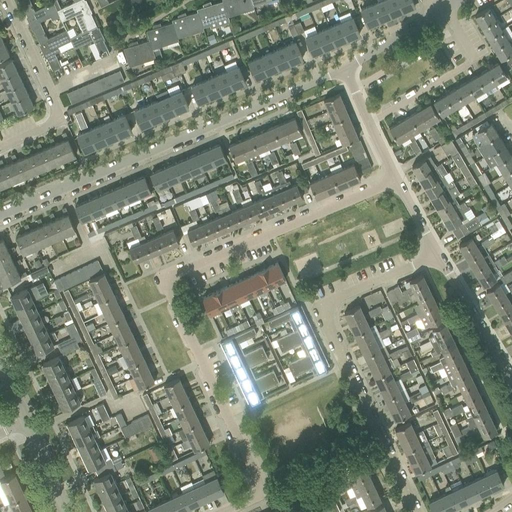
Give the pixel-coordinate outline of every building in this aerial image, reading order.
[(17,0),(20,6),(22,5),(26,14),(34,10),(29,0),(17,0)] [(73,15),(82,32),(95,26),(91,16),(92,15),(85,0),(83,0),(82,0),(77,0),(75,1),(56,10),(59,16),(61,21),(73,15)] [(222,0),(222,1),(227,15),(242,11),(242,12),(245,14),(253,11),(253,8),(252,5),(250,0),(222,0)] [(384,0),(381,0),(372,4),(380,21),(391,16),(384,0)] [(398,0),(384,0),(391,16),(403,11),(398,0)] [(398,0),(403,11),(415,6),(412,0),(398,0)] [(197,11),(202,27),(216,23),(217,25),(229,21),(227,15),(222,1),(211,4),(210,1),(202,4),(203,6),(196,8),(197,11)] [(35,32),(39,41),(47,38),(39,21),(50,16),(52,19),(59,16),(56,10),(52,2),(34,10),(26,14),(27,16),(25,17),(33,33),(35,32)] [(380,21),(372,4),(361,9),(368,26),(380,21)] [(295,12),(290,14),(292,19),(297,17),(309,11),(307,7),(295,12)] [(475,16),(481,27),(495,18),(488,7),(475,16)] [(172,22),(177,37),(201,29),(201,30),(203,30),(202,27),(197,11),(186,15),(185,12),(177,15),(178,17),(171,19),(172,22)] [(273,21),(275,26),(286,21),(284,17),(273,21)] [(352,17),(340,22),(347,39),(359,34),(352,17)] [(501,29),(495,18),(481,27),(488,37),(501,29)] [(275,26),(273,21),(261,26),(263,31),(275,26)] [(294,24),(298,34),(304,31),(300,21),(294,24)] [(152,28),(146,30),(149,40),(151,48),(159,46),(167,43),(168,47),(179,44),(177,37),(172,22),(160,26),(159,23),(152,26),(152,28)] [(340,22),(329,27),(336,43),(347,39),(340,22)] [(231,27),(233,33),(240,31),(240,26),(235,24),(231,27)] [(292,36),(298,34),(294,24),(289,26),(288,26),(292,36)] [(82,32),(69,38),(73,46),(74,48),(93,40),(101,57),(108,54),(103,44),(105,43),(98,27),(96,28),(95,26),(82,32)] [(329,27),(317,32),(324,48),(336,43),(329,27)] [(40,44),(38,44),(38,45),(46,61),(48,60),(52,70),(60,66),(54,53),(60,51),(60,52),(73,46),(69,38),(65,29),(52,35),(47,38),(39,41),(40,44)] [(507,40),(501,29),(488,37),(494,48),(507,40)] [(324,48),(317,32),(306,37),(313,53),(324,48)] [(214,34),(207,37),(210,44),(217,41),(214,34)] [(155,58),(149,40),(137,44),(136,41),(129,44),(129,46),(123,48),(129,66),(153,58),(153,59),(155,58)] [(501,59),(511,51),(511,47),(507,40),(494,48),(501,59)] [(216,46),(218,50),(230,45),(228,41),(216,46)] [(296,41),(284,46),(291,63),(303,58),(296,41)] [(0,57),(8,53),(3,42),(0,42),(0,57)] [(216,46),(204,51),(206,55),(218,50),(216,46)] [(284,46),(272,51),(279,68),(291,63),(284,46)] [(159,48),(152,51),(155,58),(162,56),(159,48)] [(206,55),(204,51),(192,56),(194,60),(206,55)] [(279,68),(272,51),(261,56),(268,73),(279,68)] [(175,63),(180,74),(185,72),(182,65),(194,60),(192,56),(180,61),(180,60),(175,63)] [(268,73),(261,56),(249,61),(256,78),(268,73)] [(0,64),(0,77),(0,78),(17,71),(11,59),(0,64)] [(226,71),(234,87),(246,82),(238,66),(237,66),(235,61),(224,66),(226,71)] [(498,62),(487,69),(496,83),(507,77),(498,62)] [(175,76),(180,74),(175,63),(170,65),(172,69),(175,76)] [(158,70),(160,74),(172,69),(170,65),(158,70)] [(222,92),(234,87),(226,71),(224,66),(212,71),(215,76),(222,92)] [(118,83),(124,80),(119,69),(114,72),(118,83)] [(496,83),(487,69),(476,75),(485,89),(487,93),(498,87),(496,83)] [(17,71),(0,78),(6,90),(22,82),(17,71)] [(109,74),(113,85),(118,83),(114,72),(109,74)] [(108,87),(113,85),(109,74),(103,76),(108,87)] [(474,96),(485,89),(476,75),(466,81),(474,96)] [(98,79),(103,89),(108,87),(103,76),(98,79)] [(215,76),(203,81),(210,97),(222,92),(215,76)] [(93,81),(97,92),(103,89),(98,79),(93,81)] [(119,87),(121,92),(125,89),(137,84),(135,80),(124,85),(119,87)] [(92,94),(97,92),(93,81),(87,83),(92,94)] [(210,97),(203,81),(191,86),(199,103),(210,97)] [(455,87),(464,102),(474,96),(466,81),(455,87)] [(22,82),(6,90),(11,101),(27,93),(22,82)] [(87,96),(92,94),(87,83),(83,85),(87,96)] [(82,98),(87,96),(83,85),(77,88),(82,98)] [(108,97),(121,92),(119,87),(113,90),(106,93),(108,97)] [(455,87),(445,94),(453,108),(464,102),(455,87)] [(77,101),(82,98),(77,88),(72,90),(77,101)] [(72,90),(67,92),(71,103),(77,101),(72,90)] [(181,91),(169,96),(176,112),(188,107),(181,91)] [(27,93),(11,101),(16,113),(33,105),(27,93)] [(329,111),(344,105),(339,94),(324,100),(329,111)] [(453,108),(445,94),(434,100),(442,115),(453,108)] [(169,96),(158,101),(165,117),(176,112),(169,96)] [(507,103),(505,99),(495,105),(494,105),(497,109),(507,103)] [(92,104),(90,100),(79,105),(80,109),(92,104)] [(158,101),(146,106),(153,122),(165,117),(158,101)] [(430,103),(419,109),(428,124),(439,118),(430,103)] [(79,105),(67,110),(69,114),(80,109),(79,105)] [(333,122),(349,116),(344,105),(329,111),(333,122)] [(494,105),(488,109),(484,111),(486,115),(495,110),(497,109),(494,105)] [(153,122),(146,106),(134,111),(141,127),(153,122)] [(418,130),(428,124),(419,109),(410,115),(418,130)] [(296,112),(300,121),(301,123),(306,121),(301,110),(296,112)] [(486,115),(484,111),(473,118),(476,122),(486,115)] [(81,112),(75,115),(81,129),(84,128),(85,131),(88,130),(81,112)] [(124,115),(112,120),(119,136),(131,131),(124,115)] [(416,138),(412,133),(418,130),(410,115),(400,121),(408,136),(411,141),(414,139),(416,138)] [(349,116),(333,122),(338,133),(353,127),(349,116)] [(473,118),(463,124),(465,128),(476,122),(473,118)] [(290,139),(302,134),(296,119),(284,124),(290,139)] [(112,120),(101,125),(108,141),(119,136),(112,120)] [(477,145),(484,141),(497,133),(490,122),(489,123),(487,120),(475,127),(477,130),(471,134),(475,140),(474,140),(477,145)] [(310,132),(306,121),(301,123),(306,134),(310,132)] [(398,142),(400,141),(408,136),(400,121),(389,127),(398,142)] [(284,124),(273,128),(280,143),(290,139),(284,124)] [(449,127),(452,131),(454,134),(465,128),(463,124),(456,128),(454,124),(449,127)] [(96,146),(108,141),(101,125),(89,130),(96,146)] [(353,127),(338,133),(342,143),(343,144),(358,138),(353,127)] [(432,136),(437,132),(434,127),(429,130),(432,136)] [(273,128),(263,133),(269,147),(280,143),(273,128)] [(96,146),(89,130),(88,130),(85,131),(77,135),(84,151),(96,146)] [(421,135),(418,130),(412,133),(416,138),(421,135)] [(67,139),(68,139),(65,132),(62,134),(64,140),(55,144),(52,138),(49,139),(52,145),(42,149),(40,143),(36,144),(39,151),(29,155),(27,148),(24,150),(26,156),(17,160),(14,154),(11,155),(13,161),(4,165),(1,159),(0,159),(0,166),(0,167),(0,187),(74,156),(67,139)] [(315,143),(310,132),(306,134),(310,145),(315,143)] [(440,137),(437,132),(432,136),(432,137),(435,141),(437,139),(439,142),(444,139),(442,136),(440,137)] [(263,133),(252,137),(258,152),(260,156),(267,153),(270,152),(269,147),(263,133)] [(484,141),(490,152),(504,144),(497,133),(484,141)] [(411,141),(408,136),(400,141),(403,145),(409,142),(411,141)] [(462,140),(459,136),(455,138),(458,142),(464,153),(468,151),(462,140)] [(241,142),(247,156),(249,161),(251,159),(252,160),(260,156),(258,152),(252,137),(241,142)] [(452,156),(459,152),(451,138),(440,144),(446,154),(449,152),(452,156)] [(412,148),(417,144),(414,139),(411,141),(409,142),(412,148)] [(360,140),(349,145),(351,150),(362,146),(360,140)] [(289,144),(292,150),(298,147),(295,141),(289,144)] [(236,161),(247,156),(241,142),(229,146),(236,161)] [(320,153),(315,143),(310,145),(315,155),(320,153)] [(420,149),(417,144),(412,148),(415,153),(420,149)] [(490,152),(497,162),(510,154),(504,144),(490,152)] [(208,150),(214,164),(226,159),(220,145),(208,150)] [(348,150),(346,146),(346,145),(334,150),(336,154),(348,150)] [(365,151),(362,146),(351,150),(354,156),(365,151)] [(300,153),(298,147),(292,150),(294,155),(300,153)] [(197,154),(203,169),(214,164),(208,150),(197,154)] [(267,153),(270,159),(276,156),(273,150),(270,152),(267,153)] [(334,150),(324,154),(326,159),(336,154),(334,150)] [(356,161),(367,157),(365,151),(354,156),(356,161)] [(468,151),(464,153),(471,164),(474,162),(468,151)] [(465,162),(459,152),(452,156),(458,166),(464,163),(465,162)] [(185,159),(192,174),(203,169),(197,154),(185,159)] [(326,159),(324,154),(313,159),(315,164),(326,159)] [(497,162),(503,173),(511,167),(511,156),(510,154),(497,162)] [(412,166),(418,176),(436,166),(434,164),(429,155),(412,166)] [(278,161),(276,156),(270,159),(272,164),(278,162),(278,161)] [(356,161),(357,163),(358,167),(369,162),(367,157),(356,161)] [(174,164),(180,178),(192,174),(185,159),(174,164)] [(245,162),(248,168),(254,166),(252,160),(251,159),(249,161),(245,162)] [(301,164),(303,168),(315,164),(313,159),(301,164)] [(361,172),(372,168),(369,162),(358,167),(361,172)] [(474,162),(471,164),(477,175),(481,172),(474,162)] [(441,163),(436,166),(442,176),(443,175),(447,173),(441,163)] [(465,176),(471,173),(464,163),(458,166),(465,176)] [(163,169),(169,183),(180,178),(174,164),(163,169)] [(354,164),(343,169),(349,184),(360,179),(354,164)] [(251,176),(254,175),(257,174),(254,166),(248,168),(251,176)] [(436,166),(418,176),(424,186),(442,176),(436,166)] [(511,182),(511,167),(503,173),(510,184),(511,182)] [(157,188),(169,183),(163,169),(151,174),(157,188)] [(321,177),(327,193),(338,189),(331,173),(329,169),(318,173),(320,178),(321,177)] [(331,173),(338,189),(349,184),(343,169),(331,173)] [(447,173),(443,175),(448,182),(452,180),(453,179),(448,172),(447,173)] [(481,172),(477,175),(483,185),(487,183),(481,172)] [(234,178),(232,173),(220,178),(222,183),(234,178)] [(465,176),(471,187),(477,183),(471,173),(465,176)] [(424,186),(430,197),(448,186),(454,183),(452,180),(448,182),(443,175),(442,176),(424,186)] [(144,176),(133,181),(139,196),(151,191),(144,176)] [(283,183),(291,202),(303,197),(297,183),(292,186),(289,180),(286,181),(284,176),(278,178),(281,184),(283,183)] [(321,177),(320,178),(309,182),(316,198),(327,193),(321,177)] [(209,182),(211,188),(222,183),(220,178),(209,182)] [(121,186),(127,201),(139,196),(133,181),(121,186)] [(197,187),(200,192),(211,188),(209,182),(197,187)] [(281,184),(272,187),(280,206),(291,202),(283,183),(281,184)] [(448,186),(430,197),(436,207),(449,199),(454,196),(450,189),(455,185),(454,183),(453,183),(448,186)] [(487,183),(483,185),(490,196),(493,194),(487,183)] [(280,206),(272,187),(265,191),(262,185),(257,187),(259,193),(261,192),(264,198),(269,211),(280,206)] [(118,210),(122,209),(120,204),(127,201),(121,186),(110,191),(116,206),(118,210)] [(459,193),(455,186),(450,189),(454,196),(459,193)] [(186,192),(188,197),(200,192),(197,187),(186,192)] [(232,191),(234,197),(240,194),(238,189),(237,189),(235,190),(232,191)] [(98,196),(105,210),(116,206),(110,191),(98,196)] [(212,191),(205,195),(207,200),(214,196),(212,191)] [(174,196),(177,202),(188,197),(186,192),(174,196)] [(237,203),(243,200),(240,194),(234,197),(237,203)] [(493,194),(490,196),(496,207),(500,204),(494,194),(493,194)] [(98,196),(87,200),(93,215),(95,220),(107,215),(105,210),(98,196)] [(164,207),(177,202),(174,196),(162,201),(164,207)] [(199,196),(188,201),(191,208),(194,207),(194,208),(203,204),(199,196)] [(460,206),(459,204),(454,196),(449,199),(436,207),(442,217),(460,206)] [(264,198),(253,203),(258,216),(269,211),(264,198)] [(466,206),(469,205),(472,203),(469,198),(463,201),(466,206)] [(93,215),(87,200),(75,205),(81,220),(93,215)] [(460,206),(442,217),(448,228),(457,222),(464,234),(471,230),(466,221),(475,216),(469,205),(466,206),(463,201),(459,204),(460,206)] [(144,208),(146,213),(161,206),(159,202),(144,208)] [(500,204),(496,207),(502,217),(510,213),(503,202),(500,204)] [(220,216),(226,230),(237,225),(231,212),(229,206),(221,209),(218,203),(213,206),(215,212),(218,210),(220,216)] [(253,203),(242,207),(248,220),(258,216),(253,203)] [(483,208),(485,211),(489,218),(495,215),(489,205),(483,208)] [(16,236),(20,245),(24,253),(75,230),(68,214),(65,207),(62,209),(65,215),(55,219),(53,213),(49,214),(52,220),(43,224),(40,218),(37,219),(39,225),(30,230),(27,224),(24,225),(27,231),(16,236)] [(191,215),(196,213),(194,208),(194,207),(191,208),(188,209),(189,210),(191,215)] [(242,207),(231,212),(237,225),(248,220),(242,207)] [(134,217),(146,213),(144,208),(133,213),(134,217)] [(476,215),(475,216),(466,221),(471,230),(481,224),(481,223),(487,220),(489,218),(485,211),(476,216),(476,215)] [(123,222),(134,217),(133,213),(121,218),(123,222)] [(196,213),(191,215),(193,221),(199,219),(196,213)] [(511,224),(506,215),(502,217),(509,228),(511,226),(511,224)] [(152,218),(154,224),(160,221),(158,216),(152,218)] [(220,216),(209,221),(215,234),(226,230),(220,216)] [(112,227),(123,222),(121,218),(110,223),(112,227)] [(193,221),(180,226),(184,234),(187,232),(188,234),(193,244),(204,239),(198,226),(196,220),(193,221)] [(157,230),(163,227),(160,221),(154,224),(157,230)] [(209,221),(198,226),(204,239),(215,234),(209,221)] [(100,232),(112,227),(110,223),(98,228),(100,232)] [(130,228),(133,233),(138,231),(136,225),(133,226),(130,228)] [(486,239),(489,244),(495,241),(493,238),(505,231),(503,226),(490,233),(491,236),(486,239)] [(89,237),(100,232),(98,228),(87,232),(89,237)] [(173,229),(162,234),(168,247),(179,243),(176,236),(175,233),(173,229)] [(138,231),(133,233),(135,239),(138,238),(141,237),(138,231)] [(162,234),(151,239),(157,252),(168,247),(162,234)] [(465,255),(478,247),(471,237),(459,244),(465,255)] [(135,239),(127,243),(135,262),(146,257),(140,243),(138,238),(135,239)] [(15,249),(14,246),(8,249),(3,239),(0,240),(0,276),(4,285),(21,277),(27,274),(26,271),(19,274),(15,264),(21,262),(20,258),(14,261),(9,252),(15,249)] [(146,257),(157,252),(151,239),(147,241),(140,243),(146,257)] [(484,247),(489,244),(486,239),(481,241),(484,247)] [(484,257),(478,247),(465,255),(471,265),(484,257)] [(495,264),(493,262),(489,255),(484,258),(484,257),(471,265),(477,275),(490,268),(495,264)] [(504,256),(499,259),(502,265),(507,261),(505,258),(504,256)] [(33,262),(36,268),(42,265),(39,259),(33,262)] [(499,259),(493,262),(495,264),(490,268),(477,275),(483,286),(492,281),(496,278),(493,272),(498,269),(497,268),(502,265),(499,259)] [(97,273),(102,271),(97,260),(92,263),(97,273)] [(92,276),(93,275),(97,273),(92,263),(87,265),(92,276)] [(267,267),(275,284),(285,279),(277,263),(268,267),(267,267)] [(45,265),(30,273),(33,278),(49,270),(47,265),(45,265)] [(81,268),(86,278),(92,276),(87,265),(81,268)] [(266,288),(275,284),(267,267),(258,272),(266,288)] [(76,270),(81,281),(86,278),(81,268),(76,270)] [(511,269),(500,277),(504,284),(511,279),(511,269)] [(70,273),(75,283),(81,281),(76,270),(70,273)] [(266,288),(258,272),(250,276),(249,276),(257,292),(266,288)] [(65,275),(70,286),(75,283),(70,273),(65,275)] [(103,273),(88,279),(94,291),(109,284),(103,273)] [(399,286),(393,289),(400,302),(410,297),(408,294),(428,285),(422,274),(409,281),(411,286),(401,291),(399,286)] [(59,278),(64,288),(70,286),(65,275),(59,278)] [(240,280),(248,296),(257,292),(249,276),(240,280)] [(54,280),(58,288),(59,291),(64,288),(59,278),(54,280)] [(240,280),(231,284),(239,301),(241,307),(250,303),(248,296),(240,280)] [(486,290),(492,300),(505,293),(499,282),(486,290)] [(109,284),(94,291),(99,301),(114,294),(109,284)] [(229,305),(238,301),(231,284),(230,285),(222,289),(229,305)] [(33,300),(41,296),(36,285),(27,289),(27,288),(11,296),(12,297),(10,298),(13,303),(14,303),(16,307),(33,300)] [(408,294),(410,297),(412,301),(417,299),(419,302),(433,296),(428,285),(408,294)] [(222,288),(213,293),(220,309),(229,305),(222,289),(222,288)] [(68,302),(73,300),(68,289),(63,291),(68,302)] [(400,302),(393,289),(386,293),(391,302),(391,303),(393,306),(400,302)] [(220,309),(213,293),(212,293),(203,298),(210,314),(220,309)] [(505,293),(492,300),(498,311),(511,303),(505,293)] [(99,301),(104,312),(119,305),(114,294),(99,301)] [(438,307),(433,296),(419,302),(424,313),(438,307)] [(19,314),(22,319),(38,311),(33,300),(16,307),(17,308),(15,309),(18,315),(19,314)] [(73,313),(78,311),(83,309),(80,302),(75,304),(73,300),(68,302),(73,313)] [(504,321),(511,316),(511,304),(511,303),(498,311),(504,321)] [(104,312),(109,323),(124,316),(119,305),(104,312)] [(288,319),(291,325),(303,319),(300,312),(304,311),(301,305),(267,321),(271,328),(288,319)] [(344,312),(349,323),(364,316),(359,305),(344,312)] [(377,314),(381,312),(382,311),(381,308),(379,305),(374,308),(377,314)] [(389,308),(387,305),(381,308),(382,311),(381,312),(385,320),(393,316),(389,308)] [(424,313),(419,316),(420,318),(420,319),(424,327),(430,324),(434,322),(443,318),(438,307),(424,313)] [(371,317),(377,314),(374,308),(368,311),(371,317)] [(25,326),(27,330),(43,323),(38,311),(22,319),(22,320),(20,320),(23,326),(25,326)] [(68,311),(64,313),(68,321),(64,322),(66,325),(74,322),(72,318),(68,311)] [(73,313),(78,324),(83,321),(78,311),(73,313)] [(124,316),(109,323),(114,334),(129,327),(124,316)] [(370,327),(364,316),(349,323),(354,334),(370,327)] [(303,319),(291,325),(294,330),(276,339),(279,345),(312,330),(310,324),(307,326),(303,319)] [(78,324),(83,334),(88,332),(83,321),(78,324)] [(425,342),(428,347),(432,345),(433,344),(432,342),(437,340),(451,333),(445,322),(432,329),(434,334),(428,337),(429,340),(425,342)] [(30,336),(32,341),(48,334),(43,323),(27,330),(27,331),(25,332),(28,337),(30,336)] [(86,326),(88,331),(95,328),(92,323),(86,326)] [(129,327),(114,334),(119,344),(134,337),(129,327)] [(226,347),(229,354),(241,348),(239,342),(256,334),(253,327),(220,343),(222,349),(226,347)] [(370,327),(354,334),(360,345),(375,337),(370,327)] [(384,330),(387,335),(392,333),(389,327),(384,330)] [(416,327),(405,332),(408,338),(419,332),(416,327)] [(315,335),(312,330),(279,345),(282,352),(300,344),(302,349),(315,343),(312,337),(315,335)] [(384,330),(378,332),(381,338),(387,335),(384,330)] [(32,342),(31,343),(33,348),(35,348),(37,353),(47,349),(53,345),(51,339),(56,337),(54,331),(48,334),(32,341),(32,342)] [(83,334),(88,345),(93,343),(88,332),(83,334)] [(421,338),(419,332),(408,338),(410,343),(421,338)] [(434,350),(430,352),(432,355),(436,354),(442,351),(456,344),(451,333),(437,340),(432,342),(433,344),(432,345),(434,350)] [(77,341),(74,336),(57,344),(60,349),(77,341)] [(134,337),(119,344),(124,355),(139,348),(134,337)] [(360,345),(365,355),(380,348),(375,337),(360,345)] [(79,347),(77,341),(60,349),(62,355),(79,347)] [(93,356),(98,354),(95,346),(93,343),(88,345),(93,356)] [(287,363),(290,370),(324,354),(321,348),(318,350),(315,343),(302,349),(305,355),(287,363)] [(440,361),(435,363),(438,369),(443,367),(442,364),(461,355),(456,344),(442,351),(445,355),(439,358),(440,361)] [(231,367),(265,352),(262,345),(244,353),(241,348),(229,354),(232,360),(229,362),(231,367)] [(139,348),(124,355),(129,366),(143,359),(139,348)] [(380,348),(365,355),(370,366),(385,359),(380,348)] [(394,351),(397,357),(402,354),(400,348),(394,351)] [(411,354),(408,348),(403,351),(406,357),(411,354)] [(394,351),(388,354),(390,357),(391,359),(397,357),(394,351)] [(268,358),(265,352),(231,367),(234,373),(237,372),(240,378),(253,372),(250,367),(268,358)] [(98,354),(93,356),(99,367),(103,364),(98,354)] [(324,354),(290,370),(293,376),(311,368),(314,374),(326,368),(323,361),(326,360),(324,354)] [(466,365),(461,355),(442,364),(443,367),(447,374),(453,372),(466,365)] [(48,375),(64,368),(59,356),(43,364),(43,365),(41,366),(44,371),(45,371),(48,375)] [(428,366),(439,360),(436,356),(426,361),(428,366)] [(385,359),(370,366),(375,377),(390,370),(395,367),(391,359),(390,357),(385,359)] [(404,372),(407,378),(413,375),(411,372),(418,369),(413,358),(406,362),(409,370),(404,372)] [(144,359),(129,366),(134,377),(148,370),(144,359)] [(103,364),(99,367),(104,377),(108,375),(103,364)] [(107,369),(109,375),(117,371),(115,365),(107,369)] [(453,388),(452,385),(458,383),(471,376),(466,365),(453,372),(447,374),(451,383),(446,385),(449,391),(453,388)] [(94,367),(90,369),(93,377),(98,375),(94,367)] [(51,382),(53,387),(69,379),(64,368),(48,375),(48,376),(46,377),(49,383),(51,382)] [(148,370),(134,377),(139,388),(154,381),(148,370)] [(242,392),(276,376),(273,370),(255,378),(253,372),(240,378),(243,385),(240,386),(242,392)] [(390,370),(375,377),(380,387),(395,380),(390,370)] [(404,372),(399,375),(401,381),(407,378),(404,372)] [(108,375),(104,377),(109,388),(113,386),(108,375)] [(279,383),(276,376),(242,392),(245,397),(248,396),(251,403),(264,397),(261,391),(279,383)] [(458,383),(463,393),(476,387),(471,376),(458,383)] [(163,385),(167,394),(168,396),(183,389),(178,378),(163,385)] [(56,393),(58,398),(74,390),(69,379),(53,387),(51,388),(54,394),(56,393)] [(93,381),(100,396),(107,393),(100,379),(93,381)] [(400,391),(395,380),(380,387),(385,398),(400,391)] [(429,391),(426,385),(418,388),(420,391),(414,394),(417,400),(423,397),(421,394),(429,391)] [(114,387),(113,386),(109,388),(114,399),(118,397),(114,387)] [(476,387),(463,393),(468,404),(481,398),(476,387)] [(173,407),(189,400),(183,389),(168,396),(173,407)] [(74,390),(58,398),(58,399),(57,399),(59,405),(61,404),(64,409),(80,402),(74,390)] [(400,391),(385,398),(390,409),(405,402),(400,391)] [(147,406),(152,404),(147,393),(142,395),(147,406)] [(411,402),(417,400),(414,394),(409,397),(411,402)] [(464,411),(467,417),(467,418),(486,408),(481,398),(468,404),(470,409),(464,411)] [(189,400),(173,407),(175,412),(178,418),(194,410),(189,400)] [(405,402),(390,409),(396,420),(411,413),(405,402)] [(103,403),(96,407),(102,421),(109,417),(103,403)] [(152,417),(157,415),(152,404),(147,406),(152,417)] [(446,418),(453,415),(449,407),(442,410),(446,418)] [(469,427),(466,428),(469,433),(474,431),(473,428),(478,426),(478,425),(492,419),(486,408),(467,418),(467,417),(464,419),(469,427)] [(442,421),(437,409),(432,411),(438,423),(442,421)] [(194,410),(178,418),(183,428),(199,421),(194,410)] [(125,424),(120,413),(115,416),(120,427),(125,424)] [(136,433),(152,425),(147,414),(131,422),(132,423),(136,433)] [(162,425),(157,415),(152,417),(157,428),(162,425)] [(73,435),(89,428),(83,416),(68,423),(68,424),(66,425),(69,431),(71,430),(73,435)] [(478,425),(478,426),(483,436),(497,430),(492,419),(478,425)] [(183,442),(188,439),(204,432),(199,421),(183,428),(178,431),(181,437),(183,442)] [(447,431),(442,421),(438,423),(439,426),(442,433),(443,434),(447,431)] [(400,440),(416,433),(410,422),(395,429),(400,440)] [(125,438),(136,433),(132,423),(121,428),(125,438)] [(450,426),(455,437),(462,433),(461,431),(457,423),(450,426)] [(162,438),(167,436),(162,425),(157,428),(162,438)] [(76,441),(78,446),(94,439),(100,436),(97,430),(95,431),(93,426),(89,428),(73,435),(73,436),(72,437),(74,442),(76,441)] [(462,433),(455,437),(458,444),(466,441),(464,436),(469,433),(466,428),(461,431),(462,433)] [(448,444),(453,442),(447,431),(443,434),(448,444)] [(183,442),(180,443),(183,449),(191,445),(194,450),(209,443),(204,432),(188,439),(183,442)] [(400,440),(405,451),(421,444),(421,443),(416,433),(400,440)] [(172,447),(167,436),(162,438),(167,449),(172,447)] [(94,439),(78,446),(79,447),(77,448),(79,453),(81,452),(83,457),(99,450),(94,439)] [(428,440),(421,443),(421,444),(405,451),(411,461),(433,451),(428,440)] [(490,449),(496,446),(493,440),(488,443),(490,449)] [(457,453),(453,442),(448,444),(453,455),(457,453)] [(157,445),(149,448),(152,455),(161,452),(157,445)] [(482,450),(481,446),(472,450),(474,454),(482,450)] [(177,458),(175,453),(172,447),(167,449),(172,460),(177,458)] [(99,450),(83,457),(84,458),(82,459),(85,465),(86,464),(89,469),(94,467),(96,472),(113,464),(111,459),(110,458),(104,461),(99,450)] [(194,460),(206,454),(204,450),(192,455),(194,460)] [(464,459),(474,454),(472,450),(462,455),(464,459)] [(411,461),(416,472),(431,465),(429,460),(436,456),(433,451),(411,461)] [(119,455),(111,459),(113,464),(122,460),(119,455)] [(194,460),(192,455),(181,460),(183,465),(194,460)] [(451,460),(453,464),(460,461),(464,459),(462,455),(451,460)] [(352,473),(365,467),(360,456),(347,463),(350,469),(352,473)] [(181,460),(170,466),(172,470),(183,465),(181,460)] [(440,465),(441,469),(442,469),(453,464),(451,460),(440,465)] [(113,464),(96,472),(99,477),(94,480),(94,481),(93,482),(95,487),(97,486),(99,491),(115,484),(110,473),(116,470),(113,464)] [(430,475),(441,469),(440,465),(428,471),(430,475)] [(170,466),(159,471),(161,475),(172,470),(170,466)] [(286,471),(284,467),(274,473),(276,478),(286,471)] [(355,478),(348,482),(351,487),(352,487),(370,478),(365,467),(352,473),(355,478)] [(497,469),(485,475),(492,489),(504,484),(497,469)] [(159,471),(148,476),(150,481),(161,475),(159,471)] [(417,476),(419,480),(430,475),(428,471),(417,476)] [(348,479),(345,473),(340,476),(343,481),(348,479)] [(5,492),(20,485),(15,474),(0,481),(0,482),(4,492),(5,492)] [(481,495),(492,489),(485,475),(474,480),(481,495)] [(148,476),(136,482),(138,486),(146,482),(150,481),(148,476)] [(335,481),(337,484),(343,481),(340,476),(334,478),(336,481),(335,481)] [(129,487),(133,485),(130,477),(125,479),(129,487)] [(205,482),(212,496),(223,491),(217,477),(205,482)] [(375,488),(370,478),(352,487),(356,494),(357,497),(362,495),(375,488)] [(463,485),(470,500),(481,495),(474,480),(463,485)] [(205,482),(194,487),(200,502),(212,496),(205,482)] [(345,483),(335,488),(338,493),(339,493),(348,489),(345,483)] [(115,484),(99,491),(99,492),(98,493),(101,498),(102,498),(104,502),(120,495),(115,484)] [(10,503),(25,496),(20,485),(5,492),(10,503)] [(441,495),(448,510),(459,505),(452,490),(451,491),(449,485),(445,487),(446,493),(441,495)] [(452,490),(459,505),(470,500),(463,485),(452,490)] [(200,502),(194,487),(182,492),(189,507),(200,502)] [(134,498),(138,496),(135,488),(130,490),(134,498)] [(362,495),(368,506),(381,499),(375,488),(362,495)] [(177,511),(178,511),(189,507),(182,492),(171,498),(177,511)] [(120,495),(104,502),(105,503),(103,504),(106,510),(107,509),(108,511),(113,511),(126,506),(120,495)] [(434,511),(444,511),(448,510),(441,495),(429,501),(434,511)] [(13,511),(17,511),(30,506),(25,496),(10,503),(13,511)] [(344,500),(346,503),(347,506),(353,503),(350,497),(344,500)] [(177,511),(171,498),(160,503),(164,511),(177,511)] [(139,509),(144,507),(140,499),(135,501),(139,509)] [(339,511),(334,501),(329,503),(333,511),(339,511)] [(164,511),(160,503),(148,508),(150,511),(164,511)] [(324,506),(326,511),(333,511),(329,503),(324,506)]
